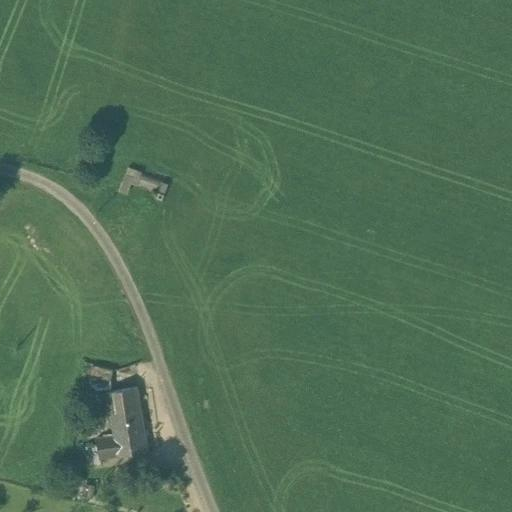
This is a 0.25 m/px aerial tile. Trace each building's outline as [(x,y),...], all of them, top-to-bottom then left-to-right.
[(168,183),(128,167),(120,187),(160,203),(168,183)] [(90,376),(110,381),(113,370),(92,365),(90,376)] [(148,450),(137,387),(107,392),(110,412),(114,435),(118,456),(148,450)] [(110,412),(107,392),(88,395),(92,415),(110,412)] [(99,459),(118,456),(114,435),(96,438),(99,459)]
